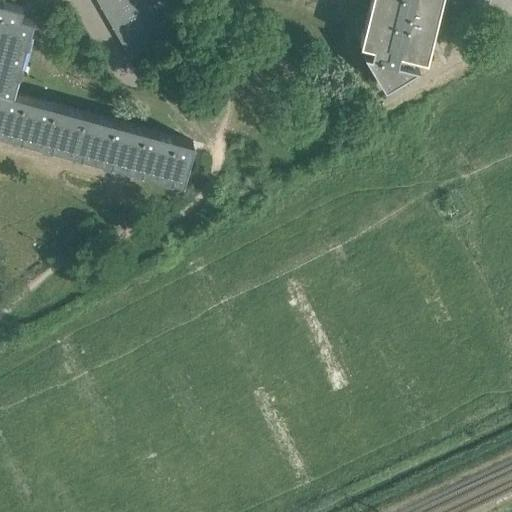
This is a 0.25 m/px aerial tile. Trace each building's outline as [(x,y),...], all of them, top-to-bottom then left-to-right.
[(0,0),(0,131),(9,134),(10,135),(12,129),(22,131),(20,137),(21,138),(22,137),(39,142),(40,143),(42,137),(52,139),(50,145),(52,145),(70,150),(69,151),(71,151),(72,145),(82,147),(80,154),(82,154),(82,153),(100,158),(100,159),(101,159),(103,153),(112,156),(110,162),(111,162),(112,161),(130,166),(129,167),(131,167),(133,161),(142,164),(140,170),(142,170),(160,174),(160,175),(161,176),(163,169),(172,172),(171,178),(172,179),(172,178),(182,180),(193,140),(12,91),(17,73),(18,74),(18,72),(12,70),(14,61),(21,63),(21,61),(20,61),(25,43),(26,43),(26,42),(20,40),(23,31),(29,33),(29,31),(28,31),(31,19),(32,19),(33,18),(18,14),(21,5),(0,0)] [(121,0),(112,0),(101,7),(107,17),(125,6),(121,0)] [(131,17),(150,6),(146,0),(136,0),(125,6),(131,17)] [(372,44),(370,53),(363,51),(384,85),(418,65),(418,64),(396,59),(398,51),(424,57),(436,11),(443,13),(446,0),(370,0),(361,41),(372,44)] [(125,6),(107,17),(113,27),(131,17),(125,6)] [(137,27),(156,16),(150,6),(131,17),(137,27)] [(143,37),(162,27),(156,16),(137,27),(143,37)] [(113,27),(118,38),(137,27),(131,17),(113,27)] [(137,27),(118,38),(124,48),(143,37),(137,27)] [(149,48),(168,37),(162,27),(143,37),(149,48)] [(124,48),(130,59),(149,48),(143,37),(124,48)]
